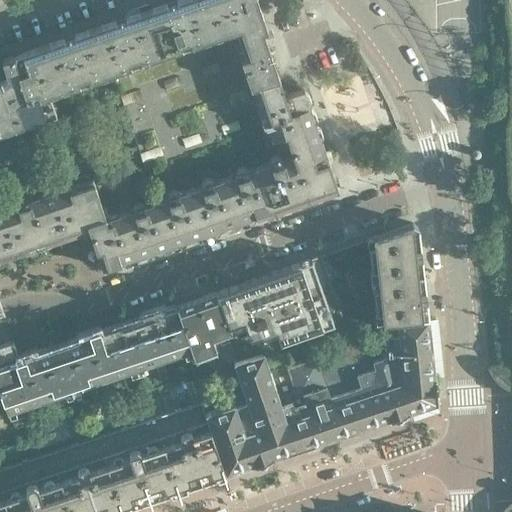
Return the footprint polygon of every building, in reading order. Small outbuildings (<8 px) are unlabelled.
[(213,38),(199,0),(174,0),(151,8),(150,5),(147,4),(144,5),(161,55),(213,38)] [(266,26),(258,2),(256,0),(199,0),(213,38),(236,30),(238,36),(266,26)] [(161,55),(144,5),(126,11),(123,17),(92,28),(108,73),(112,72),(161,55)] [(278,77),(266,39),(270,38),(266,26),(238,36),(245,57),(240,58),(250,88),(255,86),(254,86),(278,77)] [(108,73),(92,28),(42,45),(57,90),(80,83),(82,88),(96,83),(94,78),(108,73)] [(250,88),(240,58),(245,57),(238,36),(236,30),(213,38),(161,55),(112,72),(131,127),(250,88)] [(57,90),(42,45),(23,52),(22,49),(21,50),(17,51),(17,53),(1,59),(6,75),(4,79),(0,80),(0,88),(13,127),(55,113),(49,93),(57,90)] [(151,188),(276,145),(280,155),(270,159),(271,162),(247,170),(246,167),(235,170),(236,173),(224,177),(239,221),(248,218),(248,220),(252,219),(254,216),(258,214),(262,216),(269,213),(271,210),(275,208),(279,210),(286,207),(288,204),(292,202),(295,204),(299,203),(299,200),(309,197),(287,132),(315,123),(314,120),(316,117),(313,110),(310,108),(309,103),(310,100),(308,92),(304,91),(303,88),(284,94),(278,77),(254,86),(255,86),(250,88),(131,127),(151,188)] [(0,131),(13,127),(0,88),(0,131)] [(337,187),(326,155),(320,137),(322,134),(319,126),(316,125),(315,123),(287,132),(309,197),(316,195),(317,197),(320,196),(322,192),(337,187)] [(477,157),(479,156),(480,155),(480,154),(480,153),(480,152),(480,151),(479,150),(478,149),(477,149),(475,149),(474,149),(473,150),(473,151),(472,152),(472,153),(472,154),(473,156),(474,157),(475,157),(476,157),(477,157)] [(0,256),(73,232),(76,233),(80,232),(81,234),(89,232),(97,254),(95,257),(97,263),(100,264),(101,267),(145,252),(146,255),(150,254),(151,250),(156,249),(159,250),(163,249),(162,247),(169,244),(154,201),(144,205),(143,202),(132,205),(133,208),(116,214),(115,211),(109,213),(107,212),(104,213),(90,173),(72,179),(74,184),(0,208),(0,256)] [(239,221),(224,177),(212,181),(211,178),(200,182),(201,185),(178,193),(177,190),(166,194),(167,197),(154,201),(169,244),(179,241),(180,243),(184,242),(185,239),(190,237),(193,239),(197,237),(196,235),(213,229),(214,232),(218,230),(219,227),(224,226),(227,227),(232,226),(231,223),(239,221)] [(423,269),(418,227),(418,225),(413,222),(411,223),(411,222),(367,238),(367,239),(371,274),(423,269)] [(339,308),(321,256),(320,254),(216,291),(228,324),(241,320),(247,335),(233,340),(240,359),(263,352),(270,349),(263,331),(274,327),(279,340),(340,319),(342,318),(339,308)] [(428,315),(424,286),(423,269),(371,274),(376,322),(396,320),(396,319),(427,316),(428,315)] [(236,361),(224,330),(229,328),(228,324),(216,291),(176,305),(191,349),(193,354),(197,353),(203,372),(233,362),(236,361)] [(191,349),(176,305),(163,310),(158,308),(145,312),(143,317),(123,323),(138,366),(189,348),(190,349),(191,349)] [(437,400),(435,377),(433,377),(431,350),(431,347),(430,347),(427,319),(428,319),(427,316),(396,319),(396,320),(397,333),(383,335),(384,347),(390,347),(391,353),(372,359),(374,366),(356,372),(360,384),(329,395),(287,408),(300,447),(389,417),(389,418),(407,412),(407,410),(437,400)] [(138,366),(123,323),(99,331),(95,329),(81,334),(79,338),(61,344),(76,387),(138,366)] [(76,387),(61,344),(15,360),(9,341),(0,344),(0,413),(7,411),(5,406),(15,403),(16,407),(76,387)] [(329,395),(326,385),(317,355),(270,372),(263,352),(240,359),(236,361),(233,362),(240,382),(253,420),(287,408),(329,395)] [(168,377),(163,361),(155,364),(160,380),(168,377)] [(129,456),(126,447),(138,443),(140,452),(180,439),(177,430),(189,426),(192,435),(210,429),(225,472),(254,462),(254,463),(272,457),(272,456),(300,447),(287,408),(253,420),(240,382),(231,386),(234,393),(235,402),(204,412),(201,401),(0,467),(0,498),(26,490),(23,482),(34,478),(37,486),(77,473),(74,464),(86,461),(89,469),(129,456)] [(40,419),(36,407),(32,408),(31,407),(27,409),(31,422),(40,419)] [(157,495),(178,488),(179,492),(187,489),(186,486),(216,475),(217,479),(226,476),(224,473),(225,472),(210,429),(192,435),(189,426),(177,430),(180,439),(140,452),(138,443),(126,447),(129,456),(89,469),(86,461),(74,464),(77,473),(37,486),(34,478),(23,482),(26,490),(0,498),(0,511),(106,511),(113,510),(113,511),(118,511),(122,511),(121,507),(141,501),(142,504),(159,499),(157,495)] [(425,431),(380,442),(385,462),(430,451),(425,431)]
